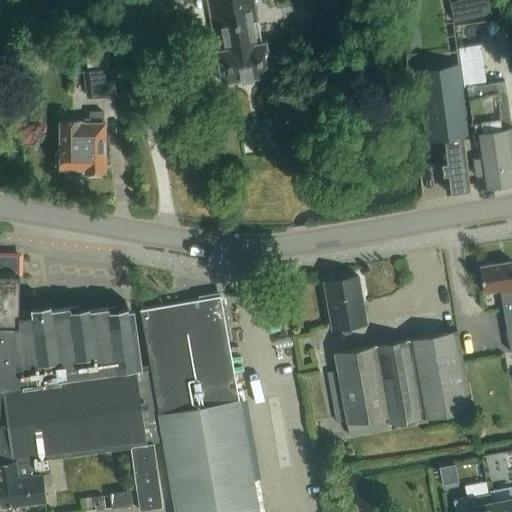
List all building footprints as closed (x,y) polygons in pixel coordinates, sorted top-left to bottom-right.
[(221,82),(271,73),(265,41),(259,42),(256,28),(258,28),(257,21),(253,0),(206,0),(213,36),(219,35),(222,47),(215,49),(221,82)] [(467,134),(454,34),(438,37),(441,65),(416,68),(426,138),(439,136),(446,191),(468,188),(461,135),(467,134)] [(504,80),(486,82),(481,44),(458,48),(463,86),(466,85),(472,131),(473,137),(470,138),(477,186),(511,181),(511,126),(504,80)] [(113,67),(83,70),(87,97),(116,93),(113,67)] [(104,170),(103,122),(103,111),(88,111),(88,117),(84,117),(84,120),(60,120),(60,147),(55,153),(54,153),(54,163),(55,163),(60,167),(85,167),(85,170),(88,173),(88,174),(100,174),(104,170)] [(0,464),(15,463),(14,458),(129,442),(139,510),(162,507),(153,443),(160,442),(146,366),(144,366),(135,308),(128,309),(128,306),(109,309),(108,306),(89,308),(89,305),(70,308),(70,305),(51,308),(50,304),(30,307),(30,308),(19,310),(20,254),(0,253),(0,464)] [(511,324),(511,330),(511,260),(478,266),(482,292),(494,290),(495,290),(499,289),(500,299),(502,299),(506,325),(511,324)] [(331,328),(365,322),(357,275),(323,281),(331,328)] [(150,365),(146,366),(160,442),(163,441),(175,511),(257,511),(219,295),(140,309),(150,365)] [(452,331),(333,352),(342,401),(332,403),(335,420),(345,419),(348,436),(390,428),(390,424),(466,410),(452,331)] [(0,505),(43,500),(40,474),(17,477),(15,463),(0,464),(0,505)] [(439,467),(442,485),(458,481),(454,464),(439,467)] [(131,490),(77,499),(79,511),(87,511),(133,505),(131,490)] [(489,493),(453,500),(455,511),(493,511),(491,502),(489,493)] [(511,511),(511,497),(491,502),(493,511),(511,511)]
